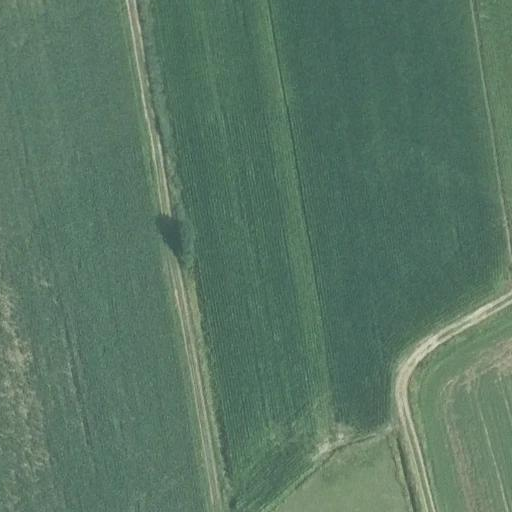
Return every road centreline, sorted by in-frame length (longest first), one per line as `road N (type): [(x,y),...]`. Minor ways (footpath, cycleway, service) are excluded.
road 1 (track): [(131,0),(217,511)]
road 2 (track): [(428,511),(404,383),(440,339),(511,303)]
